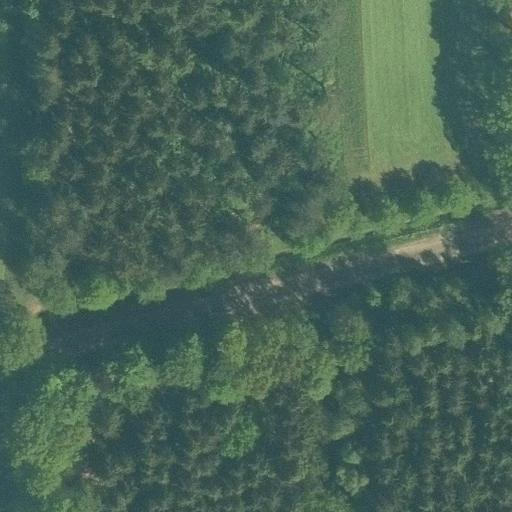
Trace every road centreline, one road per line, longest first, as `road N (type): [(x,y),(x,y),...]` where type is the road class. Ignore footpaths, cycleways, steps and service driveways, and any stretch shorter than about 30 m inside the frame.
road 1 (tertiary): [(0,361),(511,230)]
road 2 (track): [(14,357),(20,511)]
